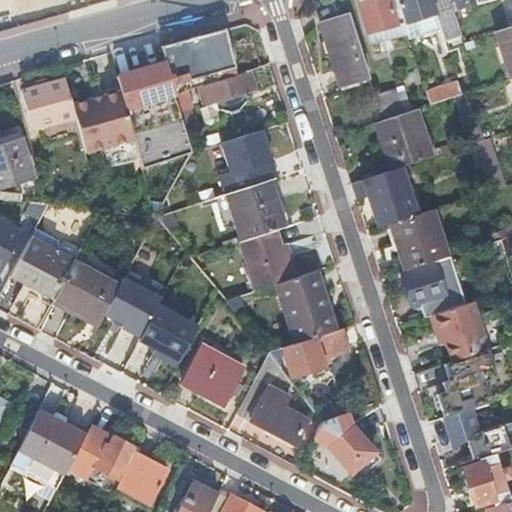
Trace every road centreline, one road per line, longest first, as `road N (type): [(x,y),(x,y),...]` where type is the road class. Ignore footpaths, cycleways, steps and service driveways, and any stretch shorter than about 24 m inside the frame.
road 1 (residential): [(439,511),(278,0)]
road 2 (residential): [(324,511),(0,339)]
road 3 (tertiary): [(0,59),(205,0)]
